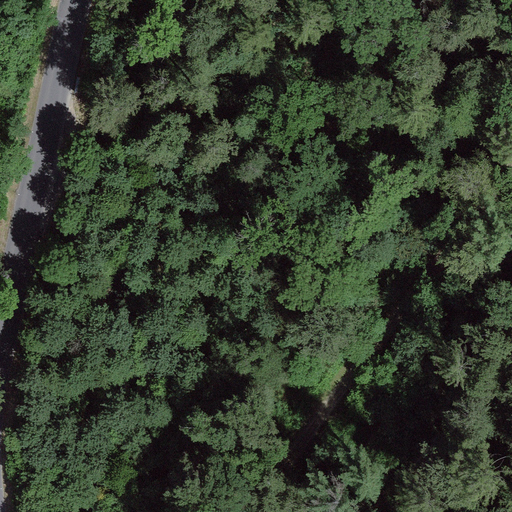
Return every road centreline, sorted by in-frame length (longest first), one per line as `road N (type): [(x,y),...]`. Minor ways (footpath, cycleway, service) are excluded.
road 1 (track): [(248,511),(511,164)]
road 2 (unclassified): [(0,355),(76,0)]
